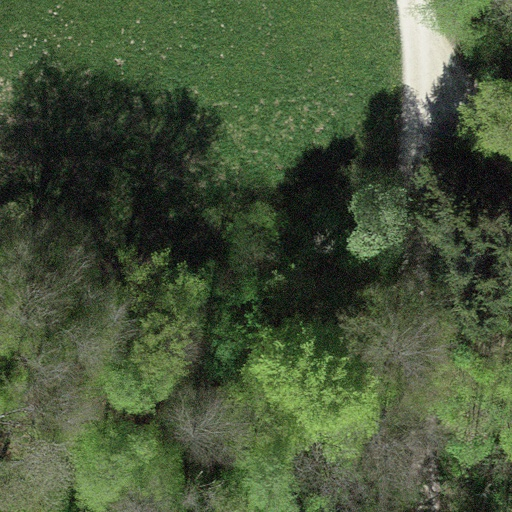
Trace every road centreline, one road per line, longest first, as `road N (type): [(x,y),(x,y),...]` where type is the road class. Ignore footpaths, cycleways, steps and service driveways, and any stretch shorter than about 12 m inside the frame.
road 1 (track): [(0,281),(226,299),(411,277)]
road 2 (track): [(420,511),(411,277),(427,104)]
road 3 (track): [(427,104),(469,140),(511,202)]
